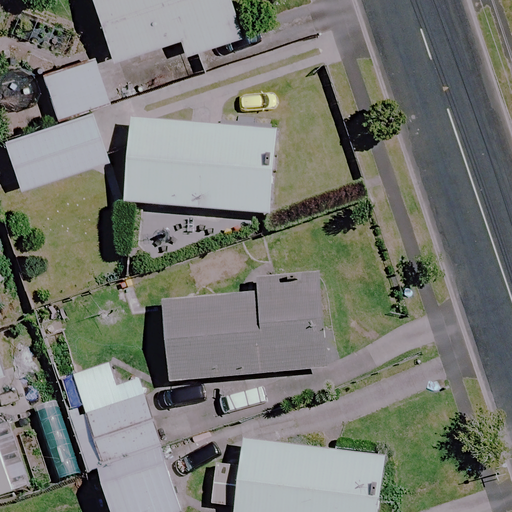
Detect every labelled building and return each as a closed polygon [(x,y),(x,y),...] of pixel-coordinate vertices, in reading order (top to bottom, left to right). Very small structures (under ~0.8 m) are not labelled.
[(235,42),(222,0),(90,0),(109,63),(177,43),(181,58),(235,42)] [(89,112),(107,106),(92,59),(40,77),(57,126),(2,144),(18,193),(107,163),(90,115),(89,112)] [(272,133),(134,125),(129,209),(267,218),(272,133)] [(329,374),(321,279),(256,284),(257,300),(165,308),(171,386),(329,374)] [(0,374),(41,361),(31,328),(0,337),(0,374)] [(179,511),(149,397),(84,414),(110,511),(179,511)] [(13,429),(0,432),(0,500),(31,491),(13,429)] [(379,511),(385,461),(246,446),(238,511),(379,511)]
